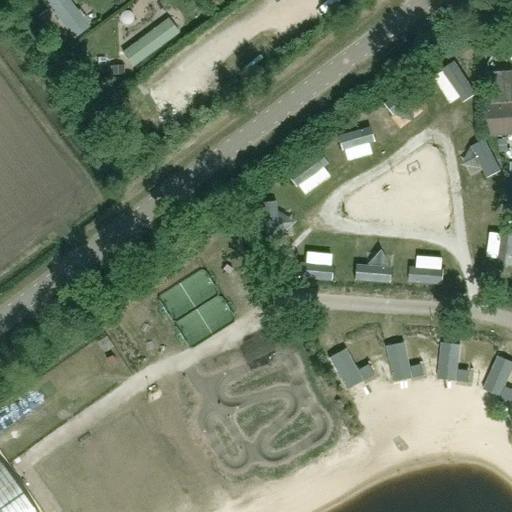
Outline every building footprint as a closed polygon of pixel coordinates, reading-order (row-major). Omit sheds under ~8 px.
[(68,0),(44,0),(73,37),(79,34),(83,31),(88,26),(68,0)] [(123,53),(133,67),(177,34),(174,28),(171,24),(167,20),(123,53)] [(474,55),(438,64),(442,82),(478,74),(474,55)] [(486,136),(511,134),(511,71),(489,73),(492,105),(484,106),(486,136)] [(488,179),(505,172),(491,136),(475,143),(488,179)] [(289,169),(301,188),(334,167),(322,148),(289,169)] [(262,217),(291,194),(280,180),(251,203),(262,217)] [(426,273),(441,272),(438,235),(423,236),(426,273)] [(199,256),(178,262),(181,275),(202,269),(199,256)] [(142,304),(151,319),(180,302),(171,287),(142,304)] [(115,368),(128,362),(109,326),(97,333),(115,368)] [(131,334),(119,339),(125,355),(137,351),(131,334)] [(404,344),(386,347),(392,382),(406,380),(406,376),(410,375),(404,344)] [(440,344),(438,380),(452,381),(452,377),(456,377),(458,345),(440,344)] [(344,350),(329,358),(346,390),(358,383),(357,380),(360,377),(344,350)] [(511,363),(497,357),(483,390),(496,395),(497,392),(501,393),(511,367),(511,363)] [(319,411),(333,400),(311,372),(298,383),(319,411)] [(27,384),(40,404),(52,396),(39,376),(27,384)] [(64,387),(74,404),(90,394),(80,378),(64,387)] [(14,381),(2,389),(30,432),(43,424),(14,381)] [(4,435),(13,430),(0,409),(0,458),(14,450),(4,435)] [(295,415),(283,420),(307,470),(319,464),(295,415)] [(271,479),(283,473),(263,434),(250,441),(271,479)] [(234,451),(221,457),(240,495),(253,488),(234,451)] [(34,511),(0,462),(0,511),(34,511)] [(249,492),(235,497),(240,509),(254,504),(249,492)]
